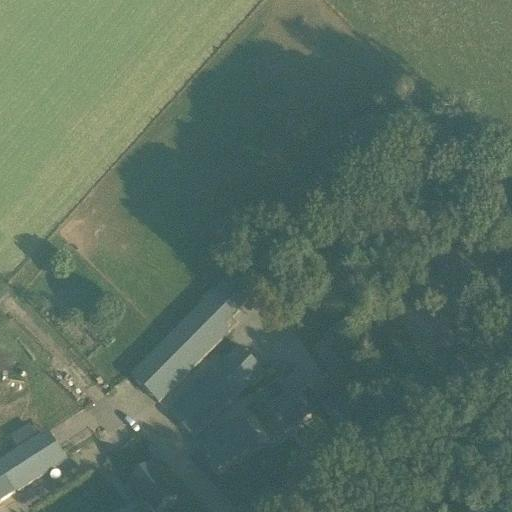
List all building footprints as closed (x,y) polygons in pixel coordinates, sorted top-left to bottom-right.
[(224,328),(255,296),(234,275),(131,379),(158,405),(230,334),(224,328)] [(334,331),(324,339),(332,348),(342,340),(334,331)] [(194,441),(263,372),(240,349),(171,418),(194,441)] [(0,504),(85,450),(67,421),(48,389),(0,419),(0,434),(14,456),(0,464),(0,504)] [(266,422),(272,418),(284,437),(311,419),(296,396),(277,408),(266,392),(252,401),(266,422)] [(259,447),(244,423),(203,449),(218,472),(259,447)] [(141,511),(162,511),(180,498),(153,465),(132,483),(152,508),(147,511),(146,509),(141,511)]
